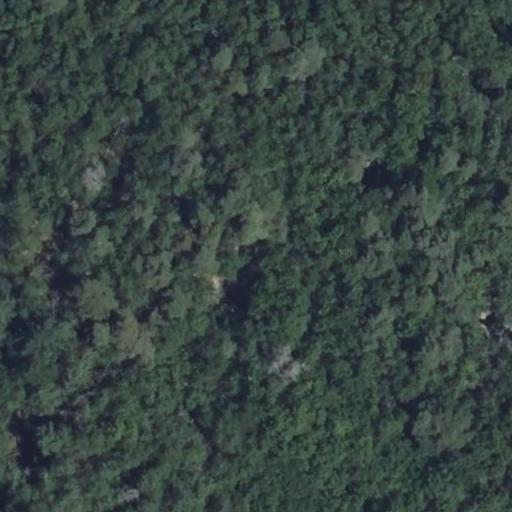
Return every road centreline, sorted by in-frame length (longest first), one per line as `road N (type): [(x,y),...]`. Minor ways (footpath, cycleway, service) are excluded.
road 1 (track): [(400,0),(425,31),(458,107),(476,174),(496,341)]
road 2 (track): [(496,341),(465,511)]
